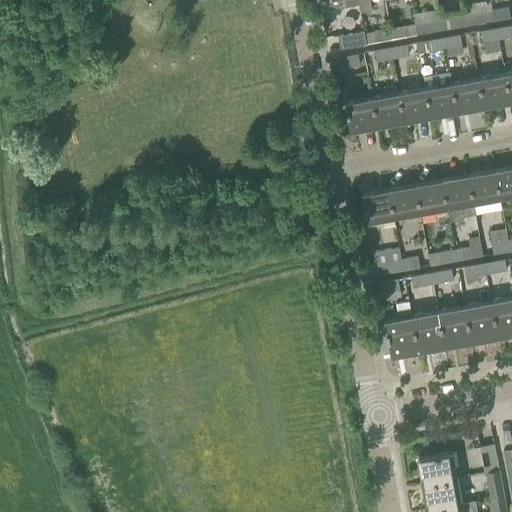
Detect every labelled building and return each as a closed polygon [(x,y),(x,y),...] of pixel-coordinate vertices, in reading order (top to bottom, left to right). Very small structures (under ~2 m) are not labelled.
[(326,0),(318,0),(320,10),(328,8),(326,0)] [(326,0),(328,8),(328,9),(344,6),(342,0),(326,0)] [(358,0),(359,4),(360,11),(372,9),(369,0),(358,0)] [(494,20),(492,9),(479,11),(477,2),(464,4),(465,9),(468,24),(494,20)] [(509,6),(492,9),(494,20),(511,17),(509,6)] [(442,29),(440,14),(439,9),(413,14),(415,23),(416,34),(442,29)] [(465,9),(440,14),(442,29),(468,24),(465,9)] [(408,35),(406,25),(390,28),(391,38),(408,35)] [(511,36),(511,28),(511,25),(496,27),(498,39),(511,36)] [(498,39),(496,27),(481,30),(483,42),(498,39)] [(391,38),(390,28),(365,32),(367,43),(391,38)] [(364,31),(357,32),(338,35),(340,48),(366,43),(364,31)] [(462,45),(460,34),(443,37),(445,48),(462,45)] [(445,48),(443,37),(427,39),(429,51),(445,48)] [(408,55),(406,43),(390,46),(392,58),(408,55)] [(392,58),(390,46),(374,49),(376,61),(392,58)] [(360,65),(358,53),(356,53),(337,57),(339,69),(360,65)] [(449,71),(422,76),(424,87),(430,116),(456,111),(451,83),(449,71)] [(509,101),(504,73),(477,78),(483,106),(509,101)] [(483,106),(477,78),(451,83),(456,111),(483,106)] [(430,116),(424,87),(398,92),(403,120),(430,116)] [(403,120),(398,92),(372,97),(377,125),(403,120)] [(377,125),(372,97),(345,102),(350,130),(377,125)] [(511,194),(511,165),(495,169),(500,197),(511,194)] [(500,197),(495,169),(468,174),(473,202),(500,197)] [(473,202),(468,174),(442,178),(447,206),(461,204),(463,216),(475,214),(473,202)] [(447,206),(442,178),(415,183),(420,211),(447,206)] [(420,211),(415,183),(388,188),(394,216),(420,211)] [(394,216),(388,188),(361,193),(366,221),(381,218),(383,227),(395,225),(393,216),(394,216)] [(510,251),(507,239),(491,242),(493,254),(510,251)] [(472,257),(470,246),(455,249),(457,260),(472,257)] [(457,260),(455,249),(437,252),(439,263),(457,260)] [(419,267),(417,256),(401,258),(403,270),(419,267)] [(403,270),(401,258),(374,263),(376,274),(403,270)] [(507,270),(505,258),(483,262),(485,274),(507,270)] [(485,274),(483,262),(464,266),(466,278),(485,274)] [(451,268),(431,271),(433,284),(454,280),(451,268)] [(433,284),(431,271),(411,275),(413,287),(433,284)] [(398,278),(397,279),(377,282),(379,293),(400,289),(398,278)] [(511,333),(511,296),(490,300),(496,336),(511,333)] [(496,336),(490,300),(464,305),(470,341),(496,336)] [(470,341),(464,305),(438,310),(444,346),(470,341)] [(444,346),(438,310),(410,315),(416,351),(444,346)] [(416,351),(410,315),(384,319),(384,321),(390,351),(390,355),(416,351)] [(384,321),(376,323),(382,353),(390,351),(384,321)] [(498,468),(495,451),(493,443),(480,446),(485,471),(498,468)] [(511,448),(503,450),(511,497),(511,496),(511,448)] [(417,456),(421,482),(457,476),(452,450),(417,456)] [(503,494),(498,468),(485,471),(490,497),(503,494)] [(457,476),(422,482),(426,508),(461,502),(458,485),(457,476)] [(506,511),(503,494),(490,497),(492,511),(506,511)] [(462,511),(461,502),(426,508),(426,511),(462,511)]
